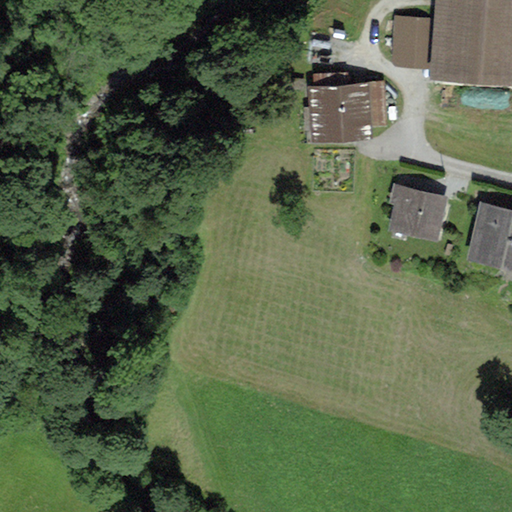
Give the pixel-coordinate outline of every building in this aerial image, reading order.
[(511,0),(449,0),(444,61),(511,65),(511,0)] [(400,14),(397,54),(434,57),(437,17),(400,14)] [(348,80),(347,69),(317,69),(317,82),(313,82),(316,128),(368,125),(368,115),(385,114),(384,78),(348,80)] [(387,86),(388,99),(400,99),(400,86),(387,86)] [(399,217),(433,225),(440,195),(406,187),(399,217)] [(511,251),(511,211),(501,209),(502,204),(485,201),(481,217),(486,218),(480,244),(511,251)]
